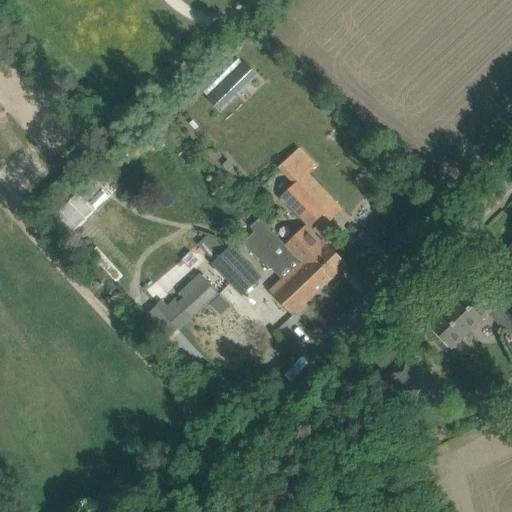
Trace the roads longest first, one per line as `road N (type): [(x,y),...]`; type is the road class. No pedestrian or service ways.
road 1 (unclassified): [(335,347),(511,179)]
road 2 (unclassified): [(156,511),(335,347)]
road 3 (unclassified): [(426,511),(416,469),(335,347)]
